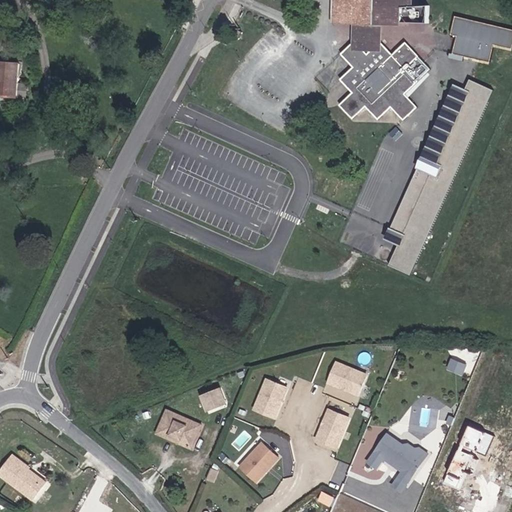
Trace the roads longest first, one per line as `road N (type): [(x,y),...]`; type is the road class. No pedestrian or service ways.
road 1 (residential): [(205,0),(81,250),(25,396)]
road 2 (residential): [(25,396),(119,466),(161,511)]
